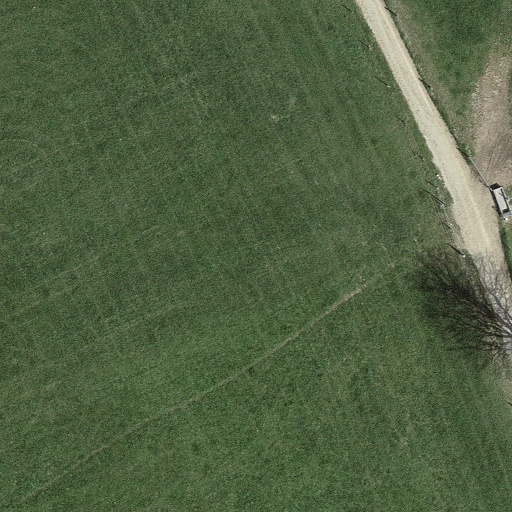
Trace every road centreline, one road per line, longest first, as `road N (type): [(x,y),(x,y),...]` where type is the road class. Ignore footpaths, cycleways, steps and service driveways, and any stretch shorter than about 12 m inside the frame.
road 1 (track): [(511,299),(476,197),(369,0)]
road 2 (track): [(476,197),(511,18)]
